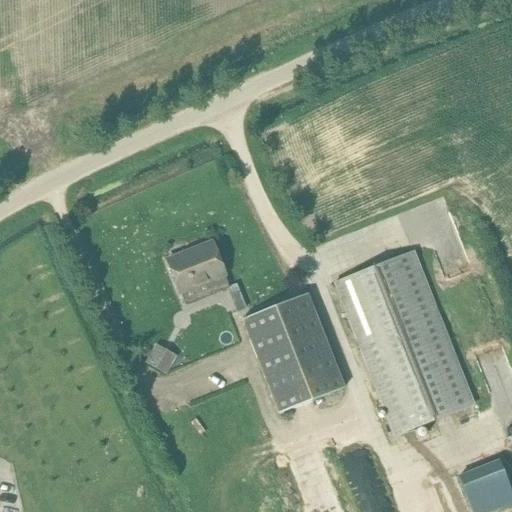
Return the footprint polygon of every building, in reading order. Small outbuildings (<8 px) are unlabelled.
[(185,306),(229,289),(224,276),(212,243),(199,248),(200,251),(168,263),(179,293),(180,293),(185,306)] [(335,284),(395,437),(473,406),(413,253),(335,284)] [(239,292),(230,295),(237,314),(246,310),(239,292)] [(242,320),(279,415),(343,389),(306,295),(242,320)] [(155,345),(145,363),(166,375),(176,357),(155,345)] [(366,511),(370,511),(388,504),(360,446),(340,456),(366,511)] [(511,495),(499,461),(458,477),(471,511),(492,511),(511,504),(511,495)] [(408,505),(410,511),(440,511),(433,495),(408,505)]
